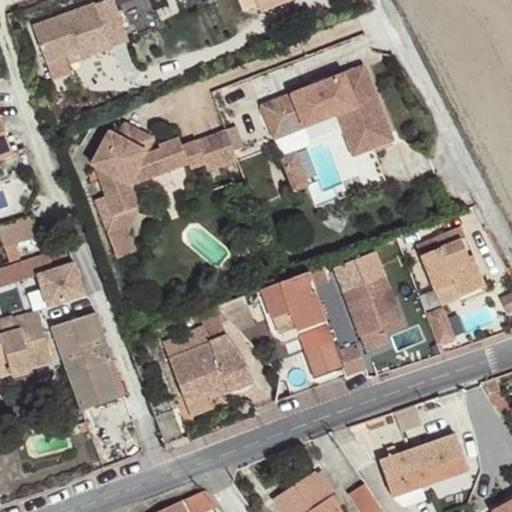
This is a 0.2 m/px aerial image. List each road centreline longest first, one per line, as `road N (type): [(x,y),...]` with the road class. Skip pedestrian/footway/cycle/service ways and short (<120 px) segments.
road 1 (residential): [(204,462),(511,350)]
road 2 (residential): [(379,0),(511,254)]
road 3 (residential): [(70,511),(204,462)]
